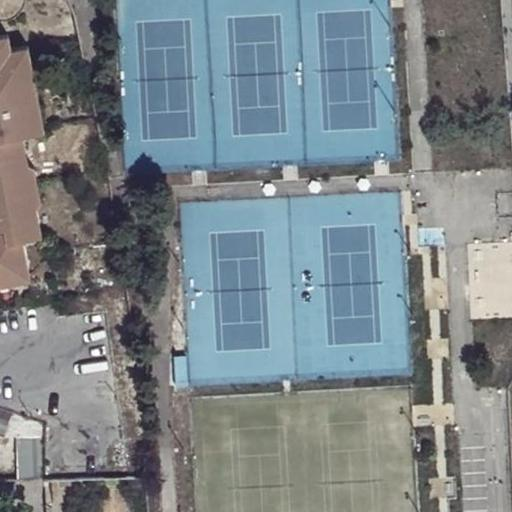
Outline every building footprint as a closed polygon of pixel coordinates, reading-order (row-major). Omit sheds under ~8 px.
[(0,276),(29,271),(22,239),(34,236),(28,208),(35,207),(39,198),(33,167),(27,163),(19,164),(13,136),(22,135),(36,132),(42,123),(26,45),(9,48),(6,34),(0,35),(0,276)] [(27,163),(22,135),(13,136),(19,164),(27,163)] [(40,235),(35,207),(28,208),(34,236),(40,235)] [(0,283),(30,278),(29,271),(0,276),(0,283)] [(511,310),(511,280),(484,282),(484,312),(511,310)] [(511,310),(484,312),(487,364),(511,363),(511,310)] [(11,436),(16,480),(35,479),(44,479),(40,422),(0,408),(0,433),(7,436),(11,436)]
